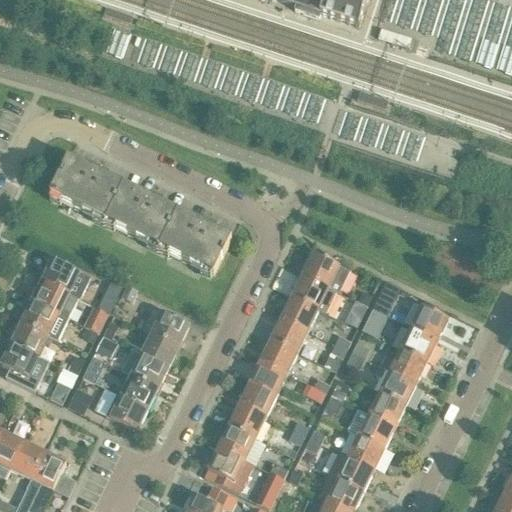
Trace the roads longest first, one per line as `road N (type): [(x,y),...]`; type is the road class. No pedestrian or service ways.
road 1 (residential): [(117,511),(134,476),(163,463),(279,231),(34,115),(0,189)]
road 2 (residential): [(415,511),(511,311)]
